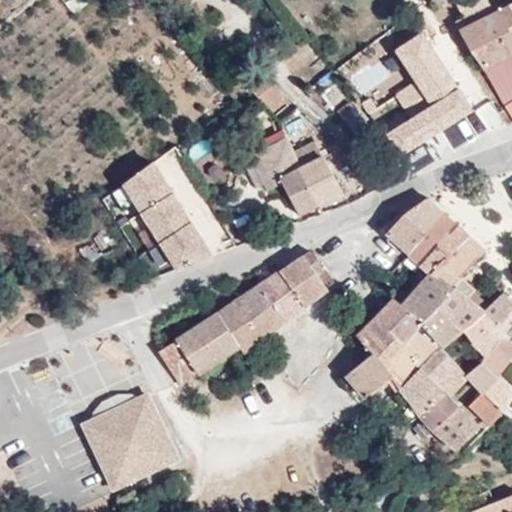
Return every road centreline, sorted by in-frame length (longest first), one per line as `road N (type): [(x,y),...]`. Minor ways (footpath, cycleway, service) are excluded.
road 1 (tertiary): [(0,357),(511,150)]
road 2 (unknown): [(121,308),(180,415),(223,428),(273,421),(328,377),(339,318)]
